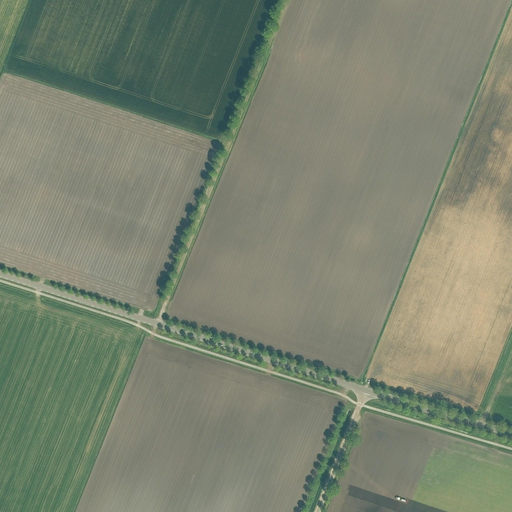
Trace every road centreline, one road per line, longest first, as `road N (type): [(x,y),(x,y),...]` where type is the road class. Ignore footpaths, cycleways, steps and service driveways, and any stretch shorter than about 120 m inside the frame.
road 1 (tertiary): [(364,389),(0,273)]
road 2 (track): [(152,333),(284,0)]
road 3 (tertiary): [(511,434),(364,389)]
road 4 (unclassified): [(317,511),(364,389)]
